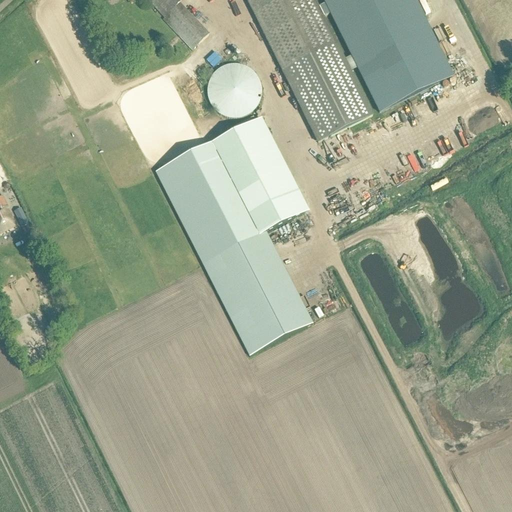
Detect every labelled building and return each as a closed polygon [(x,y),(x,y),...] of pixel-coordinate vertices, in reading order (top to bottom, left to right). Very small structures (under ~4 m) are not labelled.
[(145,0),(164,20),(163,21),(193,53),(209,38),(180,7),(187,0),(145,0)] [(380,117),(453,80),(413,0),(321,0),(324,6),(318,9),(313,0),(245,0),(318,146),(373,118),(351,74),(357,72),(380,117)] [(208,88),(207,94),(208,101),(210,107),(214,113),(219,117),(225,120),(231,122),(238,122),(244,120),(250,117),(255,113),(259,107),(261,101),(262,94),(261,88),(259,82),(255,76),(250,72),(244,69),(238,67),(231,67),(225,69),(219,72),(214,76),(210,82),(208,88)] [(309,214),(262,121),(210,148),(156,176),(203,268),(267,236),(309,214)] [(0,236),(18,228),(3,198),(0,199),(0,236)] [(14,213),(22,229),(28,226),(21,210),(14,213)] [(267,236),(203,268),(250,359),(313,327),(267,236)] [(39,252),(36,246),(29,249),(32,255),(39,252)]
